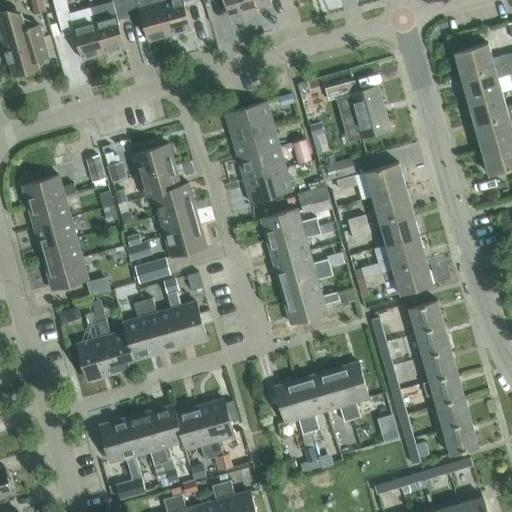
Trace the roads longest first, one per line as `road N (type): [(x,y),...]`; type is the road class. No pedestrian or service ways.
road 1 (residential): [(48,411),(259,344),(177,80)]
road 2 (residential): [(511,372),(481,299),(403,22)]
road 3 (residential): [(177,80),(403,22)]
road 4 (residential): [(0,151),(46,118),(177,80)]
road 5 (residential): [(48,411),(0,255)]
